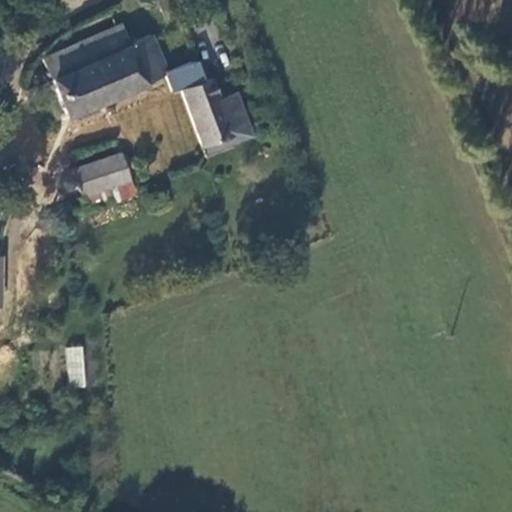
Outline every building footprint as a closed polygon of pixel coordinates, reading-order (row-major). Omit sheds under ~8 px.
[(66,117),(163,72),(147,38),(128,45),(118,23),(38,57),(66,117)] [(195,57),(188,60),(198,81),(203,79),(195,57)] [(163,72),(171,92),(178,89),(199,144),(230,134),(233,143),(241,141),(230,110),(219,115),(213,99),(206,79),(203,79),(198,81),(188,60),(182,63),(163,72)] [(231,93),(225,96),(230,110),(238,107),(231,93)] [(230,110),(225,96),(213,99),(219,115),(230,110)] [(238,107),(230,110),(241,141),(249,138),(238,107)] [(230,134),(199,144),(204,154),(233,143),(230,134)] [(82,196),(127,181),(117,154),(69,171),(79,198),(82,196)] [(82,196),(87,210),(132,196),(127,181),(82,196)] [(84,346),(66,346),(68,387),(85,386),(84,346)]
